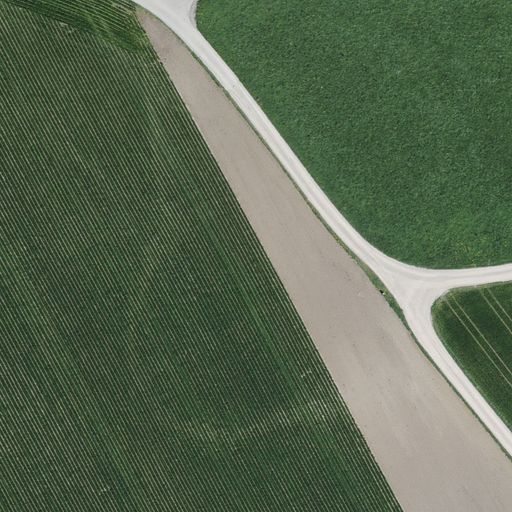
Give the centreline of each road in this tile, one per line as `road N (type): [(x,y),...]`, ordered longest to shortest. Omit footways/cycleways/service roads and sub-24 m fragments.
road 1 (track): [(167,6),(361,248),(407,291),(511,268)]
road 2 (track): [(511,443),(429,338),(407,291)]
